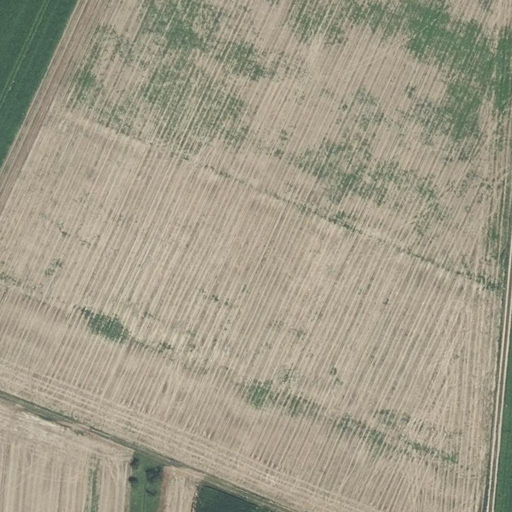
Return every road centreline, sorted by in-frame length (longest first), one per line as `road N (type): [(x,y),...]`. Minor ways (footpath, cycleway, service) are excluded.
road 1 (track): [(302,511),(0,386)]
road 2 (track): [(489,511),(511,270)]
road 3 (track): [(0,202),(91,0)]
